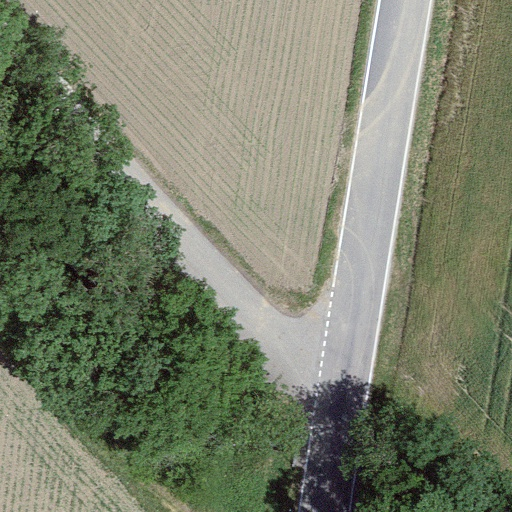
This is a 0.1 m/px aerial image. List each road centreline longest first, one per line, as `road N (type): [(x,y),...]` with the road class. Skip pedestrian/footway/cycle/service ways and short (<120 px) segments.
road 1 (unclassified): [(344,372),(264,325),(0,56)]
road 2 (tertiary): [(344,372),(404,0)]
road 3 (tertiary): [(324,511),(344,372)]
